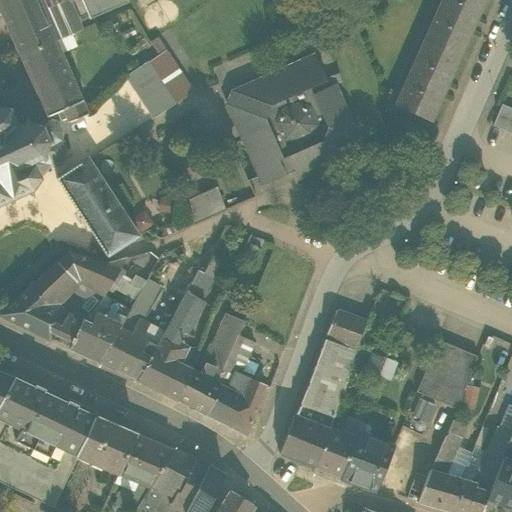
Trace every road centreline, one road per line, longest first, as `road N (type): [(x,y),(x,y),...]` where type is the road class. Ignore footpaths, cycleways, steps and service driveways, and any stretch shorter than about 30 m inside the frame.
road 1 (residential): [(242,465),(269,438),(331,272),(412,217),(438,184),(511,17)]
road 2 (residential): [(0,340),(176,424),(242,465)]
road 3 (residential): [(404,511),(329,489),(282,504)]
